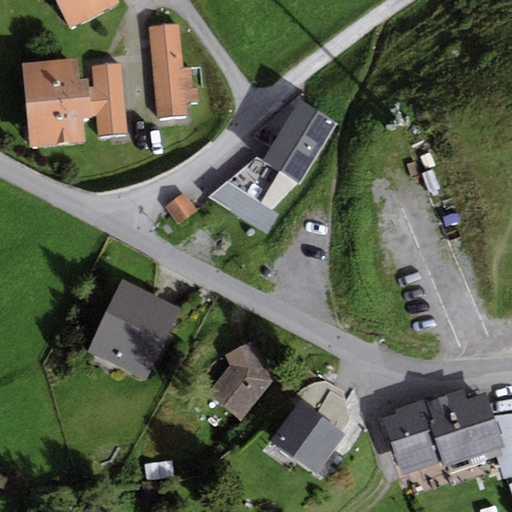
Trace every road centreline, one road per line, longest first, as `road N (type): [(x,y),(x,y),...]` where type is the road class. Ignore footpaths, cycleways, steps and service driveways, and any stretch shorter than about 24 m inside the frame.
road 1 (unclassified): [(94,213),(397,369),(436,376),(511,371)]
road 2 (track): [(251,123),(316,61),(401,0)]
road 3 (residential): [(94,213),(168,189),(251,123)]
road 4 (track): [(359,511),(386,488),(367,357)]
